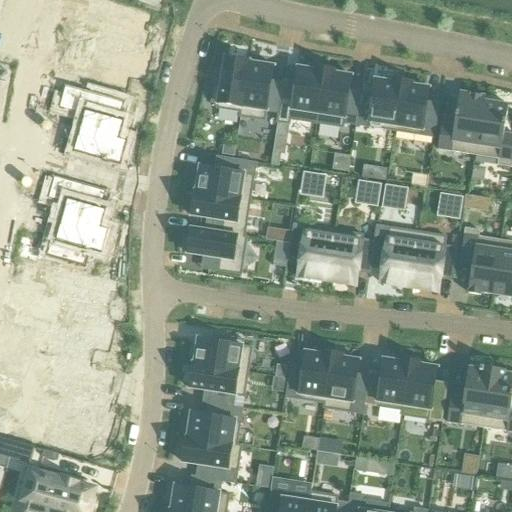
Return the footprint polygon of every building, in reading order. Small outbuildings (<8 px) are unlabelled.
[(129,75),(141,78),(147,55),(139,53),(144,35),(139,34),(144,17),(91,0),(90,0),(90,1),(93,2),(87,24),(105,29),(90,81),(123,90),(127,75),(129,76),(129,75)] [(213,87),(211,104),(217,105),(216,110),(240,113),(241,113),(249,63),(250,63),(224,59),(220,87),(213,87)] [(240,113),(239,118),(265,122),(266,113),(278,114),(282,91),(270,89),(271,82),(273,67),(250,63),(249,63),(241,113),(240,113)] [(278,114),(277,124),(289,126),(290,121),(316,125),(325,70),(308,67),(307,70),(298,68),(296,82),(294,92),(282,90),(282,91),(278,114)] [(56,77),(55,79),(71,83),(73,74),(58,70),(56,77)] [(325,70),(316,125),(343,129),(344,125),(356,126),(360,102),(347,100),(349,91),(351,77),(342,75),(342,73),(325,70)] [(360,102),(356,126),(394,132),(402,82),(385,79),(385,82),(375,81),(373,94),(372,104),(360,102)] [(402,82),(394,132),(421,137),(433,138),(435,126),(437,114),(425,112),(426,103),(428,89),(419,87),(419,85),(402,82)] [(64,86),(58,109),(84,116),(73,152),(103,161),(103,162),(108,163),(108,162),(120,165),(126,142),(118,140),(123,122),(118,121),(123,103),(64,86)] [(439,138),(437,151),(439,151),(475,157),(483,102),(484,102),(485,98),(479,97),(459,94),(454,127),(441,125),(439,138)] [(483,102),(475,157),(498,160),(497,167),(511,169),(511,163),(511,136),(504,135),(505,126),(508,106),(503,105),(503,102),(488,100),(487,103),(484,102),(483,102)] [(224,146),(222,156),(234,158),(235,148),(224,146)] [(195,192),(195,193),(250,201),(256,164),(223,159),(221,172),(199,168),(195,192)] [(77,203),(62,255),(99,266),(103,251),(106,251),(106,250),(118,253),(124,230),(116,228),(121,210),(116,209),(121,191),(69,177),(63,199),(77,203)] [(194,201),(191,217),(206,220),(214,221),(212,233),(244,238),(250,201),(195,193),(195,192),(194,201)] [(293,226),(289,253),(301,255),(298,278),(326,282),(334,232),(293,226)] [(374,243),(372,260),(384,262),(380,284),(409,289),(417,234),(376,227),(374,243)] [(465,229),(460,261),(473,263),(468,294),(480,296),(480,294),(492,296),(500,241),(478,238),(479,232),(465,229)] [(192,230),(188,255),(210,259),(208,271),(241,276),(247,238),(244,238),(212,233),(204,232),(192,230)] [(334,232),(326,282),(355,287),(358,264),(371,266),(372,260),(374,243),(362,241),(363,236),(334,232)] [(417,234),(409,289),(437,293),(441,271),(453,273),(457,249),(444,247),(446,238),(417,234)] [(511,243),(500,241),(492,296),(497,297),(497,299),(509,301),(509,299),(511,299),(511,243)] [(21,255),(20,257),(35,261),(36,260),(37,260),(39,252),(23,248),(21,255)] [(94,345),(105,349),(112,325),(104,323),(108,306),(107,305),(103,304),(108,289),(111,290),(112,287),(54,271),(54,268),(43,265),(39,279),(47,281),(47,280),(50,281),(47,293),(65,298),(50,351),(87,361),(91,346),(93,347),(94,345)] [(193,364),(193,365),(248,373),(252,349),(242,347),(243,341),(226,338),(225,345),(197,340),(193,364)] [(289,377),(286,399),(324,405),(325,405),(332,354),(315,352),(315,354),(305,353),(302,376),(290,374),(289,377)] [(324,405),(323,409),(363,416),(364,406),(367,386),(355,384),(359,361),(349,360),(350,357),(332,354),(325,405),(324,405)] [(367,386),(364,406),(402,412),(403,412),(411,362),(393,359),(393,362),(384,360),(380,383),(368,381),(367,386)] [(402,412),(401,417),(441,423),(446,394),(433,392),(434,389),(437,368),(427,367),(428,364),(411,362),(403,412),(402,412)] [(193,364),(189,390),(211,393),(210,405),(214,406),(233,409),(235,397),(244,398),(248,373),(193,365),(193,364)] [(51,388),(64,392),(54,426),(50,425),(45,443),(86,455),(90,440),(93,440),(93,439),(105,442),(111,419),(103,417),(108,400),(103,398),(108,380),(57,366),(51,388)] [(277,366),(275,378),(285,379),(287,367),(277,366)] [(451,398),(447,423),(483,429),(493,370),(480,368),(480,370),(468,369),(463,400),(451,398)] [(493,370),(483,429),(511,433),(511,407),(511,401),(511,375),(504,374),(505,372),(493,370)] [(187,438),(187,439),(237,447),(237,446),(242,410),(233,409),(214,406),(212,418),(190,415),(187,438)] [(0,438),(0,455),(9,458),(9,456),(17,459),(17,460),(29,464),(34,448),(0,438)] [(185,447),(182,464),(205,467),(203,479),(221,482),(236,485),(241,447),(237,446),(237,447),(187,439),(187,438),(186,438),(185,447)] [(59,455),(44,451),(42,458),(57,462),(59,455)] [(30,471),(22,500),(18,511),(89,511),(93,500),(91,500),(94,490),(74,485),(65,482),(66,481),(53,477),(40,474),(39,473),(38,473),(30,471)] [(170,511),(226,511),(229,496),(219,494),(221,482),(203,479),(198,478),(196,491),(174,487),(170,511)] [(271,492),(268,511),(307,511),(309,503),(310,498),(309,498),(271,492)] [(347,511),(349,505),(337,503),(337,498),(310,494),(309,497),(309,498),(310,498),(309,503),(307,511),(347,511)] [(387,511),(388,511),(388,506),(362,502),(363,497),(350,495),(349,505),(347,511),(387,511)]
